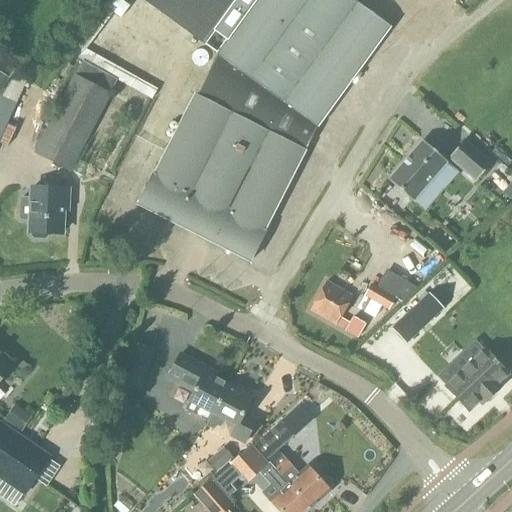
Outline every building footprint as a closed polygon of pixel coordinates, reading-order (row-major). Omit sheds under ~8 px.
[(390,28),(351,0),(140,0),(219,57),(211,71),(205,68),(136,204),(249,261),(318,126),(390,28)] [(147,70),(141,79),(87,50),(108,10),(97,4),(70,53),(153,98),(163,78),(147,70)] [(141,49),(156,28),(145,20),(145,21),(130,11),(115,31),(141,49)] [(106,49),(106,59),(127,60),(127,50),(106,49)] [(0,64),(0,92),(12,73),(0,64)] [(69,170),(109,94),(74,75),(34,151),(69,170)] [(3,97),(14,102),(20,89),(8,84),(3,97)] [(466,139),(451,156),(475,177),(490,160),(466,139)] [(422,142),(389,181),(414,203),(448,164),(422,142)] [(65,209),(67,188),(31,186),(31,198),(21,197),(20,218),(30,218),(29,231),(31,231),(31,235),(33,237),(44,238),(47,235),(47,232),(61,233),(62,209),(65,209)] [(351,216),(328,255),(338,261),(361,222),(351,216)] [(428,264),(437,255),(404,224),(395,234),(428,264)] [(335,325),(351,296),(327,282),(311,311),(335,325)] [(395,298),(372,285),(366,296),(389,309),(395,298)] [(443,308),(430,293),(392,329),(406,343),(443,308)] [(353,318),(345,331),(357,338),(365,325),(353,318)] [(152,349),(134,343),(122,383),(139,388),(152,349)] [(0,380),(15,361),(0,348),(0,380)] [(485,351),(446,387),(468,410),(479,400),(483,403),(499,388),(496,384),(507,374),(498,364),(494,360),(485,350),(485,351)] [(224,392),(227,384),(214,378),(218,370),(180,353),(167,378),(195,392),(189,401),(213,413),(224,392)] [(224,392),(213,413),(236,425),(230,437),(245,444),(256,421),(244,415),(253,398),(227,384),(224,392)] [(22,430),(31,417),(15,406),(6,419),(22,430)] [(363,417),(354,425),(365,437),(374,429),(363,417)] [(274,469),(282,479),(295,468),(277,448),(293,434),(281,421),(253,446),(267,462),(269,464),(274,469)] [(0,476),(24,493),(49,456),(0,422),(0,476)] [(250,477),(267,462),(253,446),(217,477),(225,486),(243,470),(250,477)] [(219,471),(234,458),(225,447),(210,461),(219,471)] [(289,485),(310,508),(328,491),(307,468),(289,485)] [(210,511),(223,511),(233,504),(211,478),(194,492),(210,511)] [(279,511),(304,511),(310,508),(289,485),(270,502),(279,511)]
